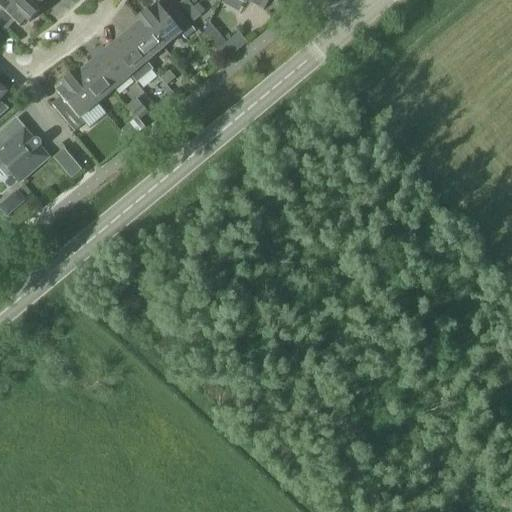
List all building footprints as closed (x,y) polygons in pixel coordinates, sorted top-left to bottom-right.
[(39,13),(24,0),(0,0),(0,25),(2,27),(10,18),(19,27),(25,20),(29,24),(39,13)] [(24,0),(39,13),(39,12),(36,9),(43,0),(24,0)] [(186,14),(193,7),(187,0),(184,0),(179,5),(186,14)] [(167,17),(159,7),(152,12),(149,9),(138,18),(163,49),(180,35),(185,40),(195,32),(176,9),(167,17)] [(193,7),(186,14),(194,23),(201,17),(193,7)] [(147,63),(163,49),(138,18),(137,18),(140,22),(124,36),(147,63)] [(137,84),(153,70),(147,63),(124,36),(108,50),(130,77),(137,84)] [(114,90),(130,77),(108,50),(91,63),(114,90)] [(114,90),(91,63),(75,77),(72,73),(71,74),(97,104),(114,90)] [(167,85),(175,79),(170,72),(162,79),(167,85)] [(74,132),(85,124),(80,119),(97,104),(71,74),(60,83),(63,87),(56,92),(65,102),(56,110),(74,132)] [(0,117),(9,109),(0,100),(0,99),(6,93),(0,87),(0,117)] [(133,114),(142,106),(137,100),(128,108),(133,114)] [(134,138),(145,128),(137,119),(126,128),(134,138)] [(16,120),(0,133),(0,159),(1,161),(0,173),(5,178),(16,178),(20,183),(48,158),(40,149),(42,146),(43,144),(42,142),(41,141),(39,139),(37,139),(32,139),(16,120)] [(7,199),(0,205),(0,209),(7,218),(16,209),(7,199)]
